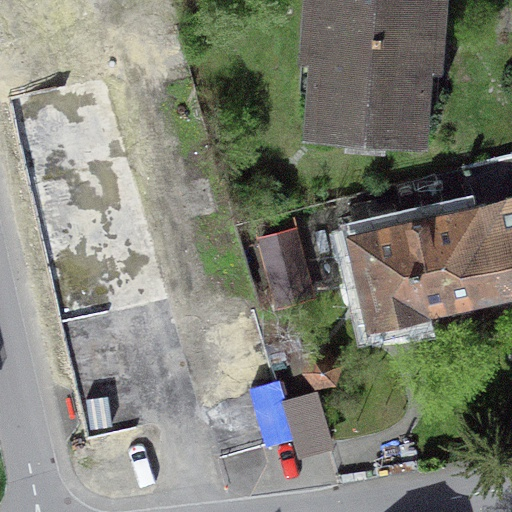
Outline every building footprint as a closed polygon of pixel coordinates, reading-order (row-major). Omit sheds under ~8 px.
[(0,0),(0,46),(58,32),(89,25),(83,0),(0,0)] [(71,87),(7,103),(91,445),(156,430),(128,317),(163,308),(100,52),(174,34),(165,0),(83,0),(89,25),(58,32),(71,87)] [(493,0),(344,0),(340,121),(488,127),(493,0)] [(511,202),(375,238),(400,337),(511,308),(511,202)] [(245,385),(283,376),(267,316),(187,336),(221,468),(264,457),(245,385)] [(245,385),(264,457),(301,447),(283,376),(245,385)]
